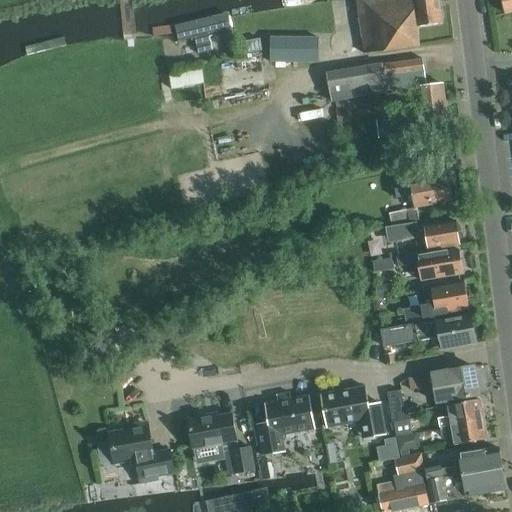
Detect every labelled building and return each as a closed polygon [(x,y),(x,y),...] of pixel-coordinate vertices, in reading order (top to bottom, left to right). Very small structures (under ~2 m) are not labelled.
[(357,0),(365,54),(420,46),(417,27),(442,24),(441,20),(443,18),(442,8),(441,8),(440,2),(441,2),(440,0),(357,0)] [(511,0),(502,0),(506,14),(511,12),(511,0)] [(171,28),(175,46),(231,33),(227,15),(171,28)] [(260,38),(241,42),(243,54),(262,50),(260,38)] [(318,62),(319,38),(271,38),(270,62),(318,62)] [(210,39),(196,42),(199,54),(213,51),(210,39)] [(330,102),(387,92),(418,88),(420,103),(410,104),(412,114),(422,112),(423,124),(448,120),(443,84),(427,86),(423,57),(325,74),(330,102)] [(200,62),(168,68),(172,88),(204,82),(200,62)] [(385,121),(387,138),(412,135),(410,118),(385,121)] [(414,160),(416,171),(436,168),(435,157),(414,160)] [(413,196),(415,208),(453,202),(453,199),(456,196),(455,189),(451,187),(449,177),(427,180),(426,177),(410,179),(412,186),(395,189),(397,199),(413,196)] [(415,220),(414,210),(396,212),(397,222),(415,220)] [(425,227),(429,250),(460,245),(460,241),(461,239),(460,235),(458,233),(456,222),(425,227)] [(386,229),(388,243),(419,238),(417,224),(386,229)] [(423,262),(423,264),(425,280),(464,274),(463,270),(466,269),(464,261),(462,261),(460,250),(429,255),(429,257),(422,258),(421,253),(407,256),(409,265),(423,262)] [(435,305),(404,310),(406,324),(415,324),(426,324),(425,318),(448,314),(448,312),(470,308),(468,298),(471,295),(469,288),(466,287),(465,284),(432,290),(435,305)] [(418,340),(417,338),(438,334),(441,349),(475,342),(475,339),(477,337),(476,329),(473,328),(471,316),(415,327),(415,324),(381,331),(384,347),(418,340)] [(432,374),(438,403),(479,395),(473,366),(432,374)] [(361,428),(367,427),(369,438),(386,435),(381,403),(369,405),(365,387),(321,395),(327,428),(360,422),(361,428)] [(388,392),(392,422),(410,419),(409,412),(405,412),(402,390),(388,392)] [(257,424),(262,456),(279,453),(277,442),(283,441),(282,435),(315,429),(309,396),(265,404),(269,422),(257,424)] [(439,420),(440,427),(483,420),(482,411),(483,409),(482,403),(480,402),(480,400),(449,405),(451,417),(439,420)] [(207,415),(188,418),(193,449),(222,443),(223,452),(231,450),(235,474),(255,470),(251,447),(239,449),(232,413),(208,418),(207,415)] [(483,420),(440,427),(442,435),(454,433),(456,445),(487,439),(486,437),(488,435),(487,430),(485,429),(483,420)] [(411,435),(408,421),(395,423),(397,438),(411,435)] [(131,428),(109,432),(115,464),(136,460),(141,484),(141,483),(158,480),(158,476),(174,473),(175,473),(170,450),(153,453),(148,425),(141,427),(131,429),(131,428)] [(413,451),(411,439),(402,441),(405,453),(413,451)] [(333,460),(346,459),(344,443),(331,444),(333,460)] [(459,455),(462,468),(456,469),(458,479),(464,479),(475,477),(474,469),(502,464),(499,448),(459,455)] [(422,454),(399,459),(402,475),(425,470),(427,480),(443,477),(440,463),(424,466),(422,454)] [(506,490),(502,464),(474,469),(475,477),(464,479),(458,479),(443,477),(427,480),(433,504),(467,496),(468,502),(476,500),(475,495),(506,490)] [(400,511),(402,511),(424,506),(429,505),(422,476),(377,486),(382,511),(400,511)] [(322,493),(302,497),(291,499),(293,511),(307,511),(306,505),(323,502),(322,493)] [(268,511),(267,499),(206,509),(205,511),(268,511)]
